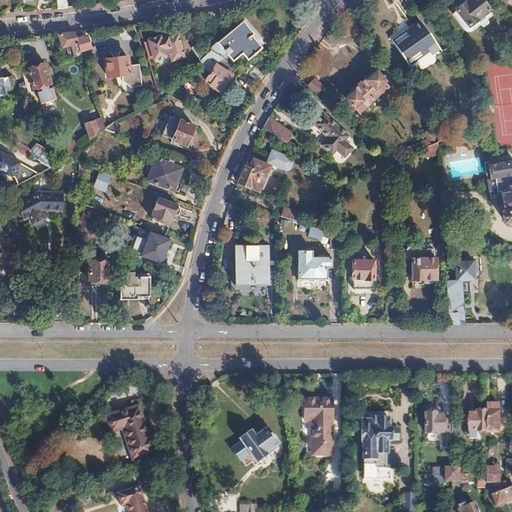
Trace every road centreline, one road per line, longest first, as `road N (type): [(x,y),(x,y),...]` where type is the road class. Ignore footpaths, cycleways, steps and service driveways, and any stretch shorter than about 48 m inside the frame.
road 1 (residential): [(333,3),(272,87),(232,164),(205,238),(185,334)]
road 2 (residential): [(183,366),(511,363)]
road 3 (residential): [(511,333),(185,334)]
road 4 (residential): [(0,26),(196,0)]
road 5 (residential): [(185,334),(0,335)]
road 6 (residential): [(0,367),(183,366)]
road 7 (residential): [(183,366),(193,511)]
